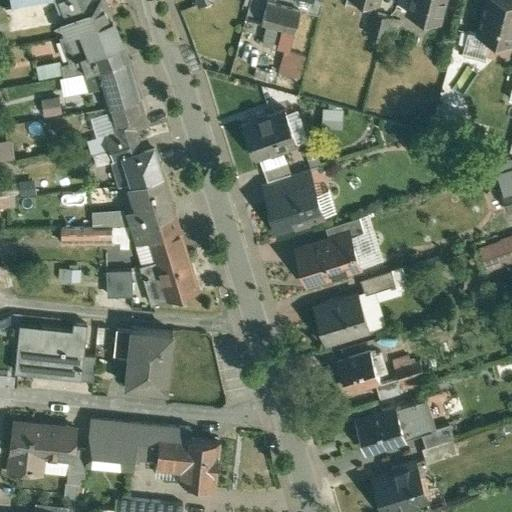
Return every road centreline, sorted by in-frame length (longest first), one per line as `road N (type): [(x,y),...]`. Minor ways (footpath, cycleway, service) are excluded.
road 1 (residential): [(251,325),(146,0)]
road 2 (residential): [(0,298),(251,325)]
road 3 (residential): [(312,511),(251,325)]
